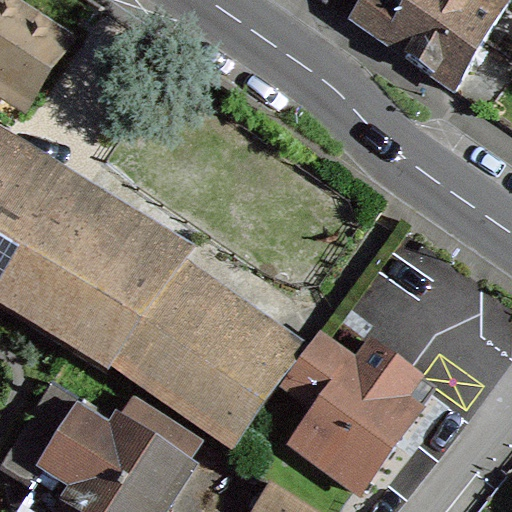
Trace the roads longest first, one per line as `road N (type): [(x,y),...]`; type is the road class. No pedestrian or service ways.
road 1 (secondary): [(511,230),(380,137),(327,79),(212,0)]
road 2 (residential): [(511,405),(427,511)]
